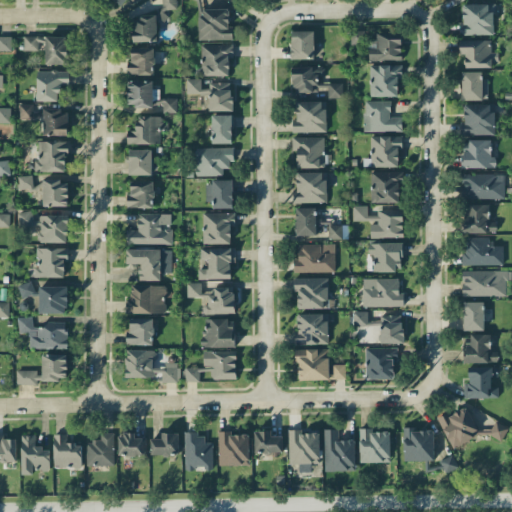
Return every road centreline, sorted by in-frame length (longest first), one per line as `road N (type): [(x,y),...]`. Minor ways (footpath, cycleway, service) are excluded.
road 1 (residential): [(0,404),(418,398),(433,381),(432,135)]
road 2 (residential): [(264,191),(271,28),(423,23),(432,135)]
road 3 (residential): [(52,16),(79,15),(98,38),(93,402)]
road 4 (secondary): [(511,498),(142,506)]
road 5 (residential): [(264,401),(264,191)]
